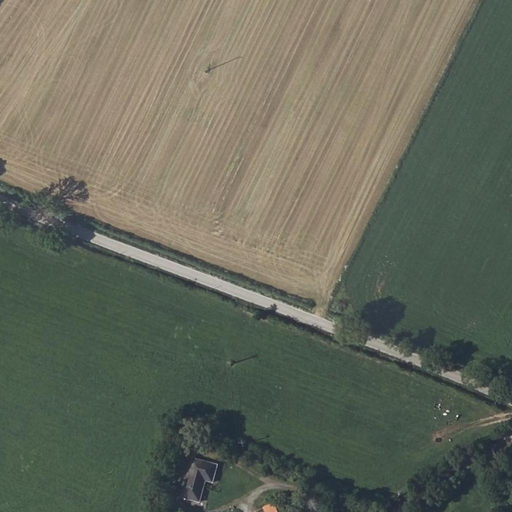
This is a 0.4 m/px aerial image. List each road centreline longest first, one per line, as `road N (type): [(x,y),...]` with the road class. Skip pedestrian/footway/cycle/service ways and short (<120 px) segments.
road 1 (unclassified): [(0,198),(511,405)]
road 2 (track): [(476,0),(315,320)]
road 3 (track): [(356,511),(216,455)]
road 4 (unclassified): [(402,511),(511,434)]
